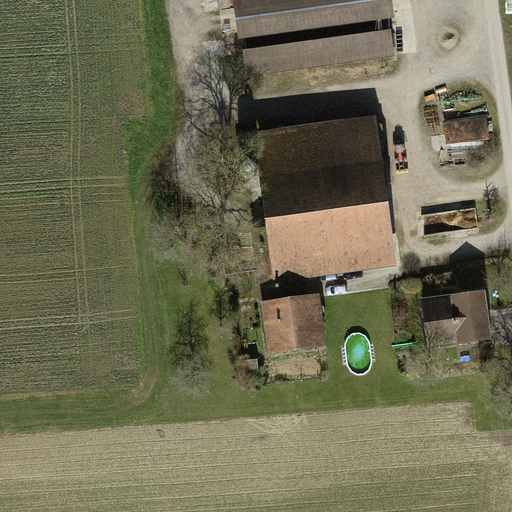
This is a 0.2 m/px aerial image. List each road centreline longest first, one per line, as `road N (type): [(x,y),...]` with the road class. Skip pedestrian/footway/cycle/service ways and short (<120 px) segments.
road 1 (track): [(511,145),(503,76),(207,114),(169,159)]
road 2 (track): [(0,416),(137,411),(152,389),(163,264),(159,208),(169,159)]
road 3 (unknown): [(334,283),(511,253)]
